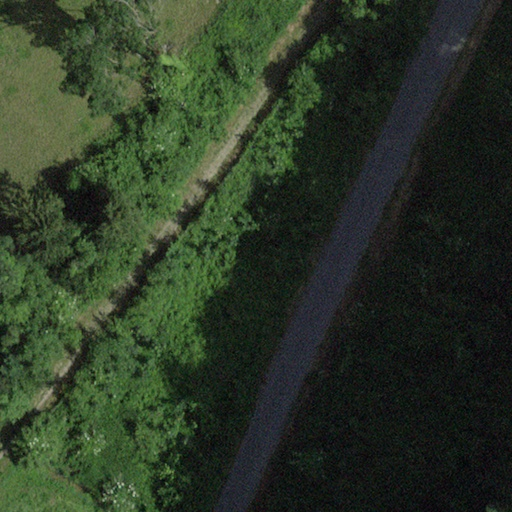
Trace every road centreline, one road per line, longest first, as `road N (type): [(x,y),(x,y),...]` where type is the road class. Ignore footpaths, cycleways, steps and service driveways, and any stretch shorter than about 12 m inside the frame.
road 1 (track): [(0,455),(301,47),(345,0)]
road 2 (residential): [(473,0),(228,511)]
